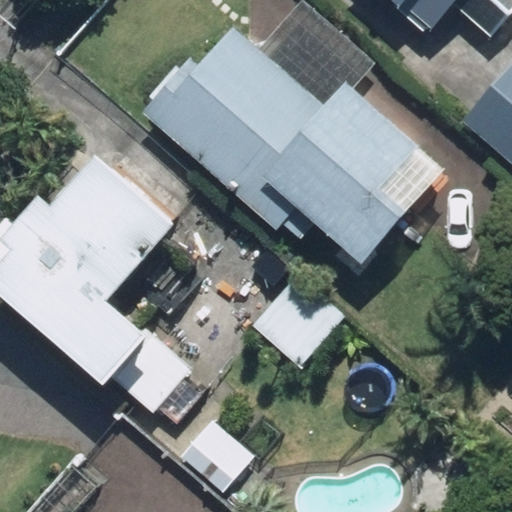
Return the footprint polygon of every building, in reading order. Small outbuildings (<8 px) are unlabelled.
[(205,49),(157,105),(310,235),(336,205),(390,252),(475,154),(380,72),(392,59),(323,0),(310,0),(275,41),(249,20),(216,58),(205,49)] [(468,0),(427,0),(451,20),(468,0)] [(511,75),(480,112),(511,139),(511,75)] [(29,209),(0,242),(0,258),(193,424),(218,394),(198,377),(209,365),(173,334),(188,316),(149,282),(214,207),(131,136),(88,185),(74,173),(37,215),(29,209)] [(313,267),(265,323),(315,366),(363,310),(313,267)] [(224,418),(193,454),(237,492),(268,455),(224,418)]
